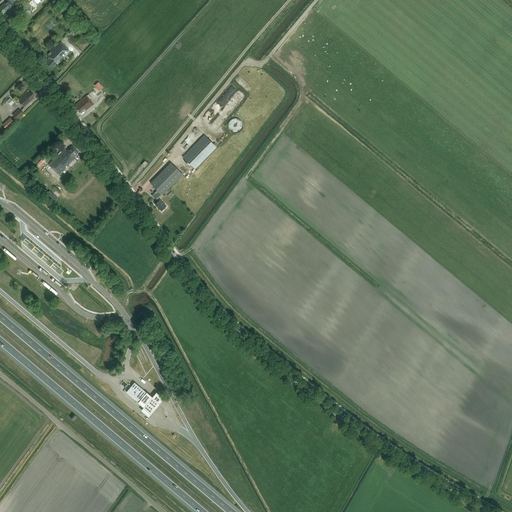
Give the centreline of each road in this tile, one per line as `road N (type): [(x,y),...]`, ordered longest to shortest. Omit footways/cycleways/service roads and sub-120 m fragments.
road 1 (secondary): [(487,511),(340,418),(223,322),(0,26)]
road 2 (motorway): [(230,511),(0,316)]
road 3 (motorway): [(0,342),(199,511)]
road 4 (unclassified): [(163,511),(0,371)]
